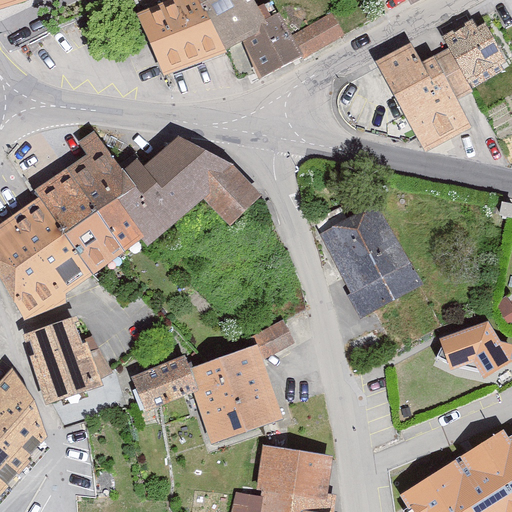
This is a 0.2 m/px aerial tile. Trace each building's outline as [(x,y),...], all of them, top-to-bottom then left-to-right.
[(202,0),(180,0),(136,22),(155,72),(227,50),(202,0)] [(261,0),(202,0),(227,50),(243,41),(239,34),(271,16),(261,0)] [(243,41),(260,81),(303,56),(304,55),(293,36),(279,12),(271,16),(239,34),(243,41)] [(332,13),(293,36),(304,55),(303,56),(304,59),(346,36),(332,13)] [(485,23),(447,44),(472,89),(510,68),(485,23)] [(416,47),(377,68),(425,159),(477,132),(441,62),(428,69),(416,47)] [(73,151),(82,164),(126,199),(148,240),(152,248),(184,221),(146,171),(142,165),(131,174),(96,137),(73,151)] [(183,140),(146,171),(184,221),(209,201),(233,230),(264,197),(238,171),(216,154),(183,140)] [(10,223),(0,229),(0,275),(23,323),(148,240),(126,199),(82,164),(33,198),(37,204),(10,223)] [(361,323),(422,287),(373,205),(313,241),(361,323)] [(511,322),(511,305),(507,297),(495,304),(509,325),(511,322)] [(81,309),(32,325),(54,395),(113,376),(97,332),(90,335),(81,309)] [(489,321),(440,339),(451,371),(475,363),(485,380),(511,362),(510,359),(511,351),(511,343),(500,341),(489,321)] [(264,347),(201,371),(209,392),(194,398),(216,456),(295,425),(264,347)] [(17,348),(0,366),(0,487),(48,427),(17,348)] [(191,358),(137,381),(152,416),(194,398),(209,392),(201,371),(191,358)] [(452,463),(399,495),(409,511),(511,511),(511,435),(508,438),(504,432),(464,455),(472,468),(460,476),(452,463)] [(337,462),(266,451),(259,497),(269,498),(329,504),(330,499),(337,462)] [(335,511),(338,501),(330,499),(328,506),(269,498),(268,505),(236,496),(232,511),(335,511)]
